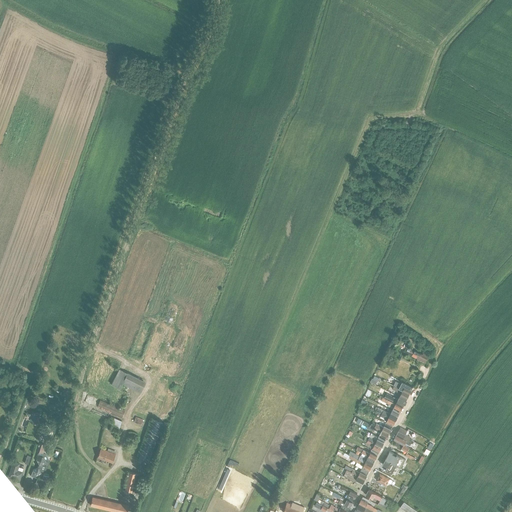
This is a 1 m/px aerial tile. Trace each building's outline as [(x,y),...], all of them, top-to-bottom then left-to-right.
[(409,348),(406,353),(418,359),(417,360),(425,364),(430,353),(425,351),(423,354),(409,348)] [(119,369),(111,384),(119,389),(122,384),(141,393),(146,382),(128,372),(128,373),(119,369)] [(394,386),(409,394),(413,387),(402,381),(401,384),(396,381),(393,385),(394,386)] [(400,397),(406,400),(409,394),(394,386),(393,389),(401,393),(400,397)] [(385,398),(403,407),(406,400),(400,397),(398,399),(393,396),(393,397),(392,397),(392,396),(387,393),(385,398)] [(393,410),(399,413),(403,407),(385,398),(380,396),(379,399),(389,404),(388,406),(393,409),(393,410)] [(100,400),(97,407),(122,418),(125,411),(100,400)] [(377,410),(396,420),(399,413),(393,410),(391,414),(378,407),(377,410)] [(386,423),(392,427),(396,420),(377,410),(376,412),(378,414),(377,415),(381,416),(380,418),(385,420),(385,418),(388,419),(386,423)] [(32,412),(30,421),(32,421),(31,423),(38,425),(40,417),(41,413),(36,412),(35,413),(32,412)] [(136,417),(134,422),(141,425),(143,419),(136,417)] [(114,418),(111,426),(119,430),(122,421),(114,418)] [(153,419),(138,457),(149,461),(164,423),(153,419)] [(364,421),(362,419),(359,424),(362,425),(363,424),(368,426),(367,428),(380,435),(379,437),(385,440),(389,433),(369,423),(364,421)] [(369,423),(389,433),(392,427),(386,423),(384,427),(377,423),(376,424),(373,422),(372,424),(369,422),(369,423)] [(396,435),(411,443),(413,440),(410,439),(411,437),(408,435),(409,432),(400,427),(396,435)] [(385,440),(379,437),(378,438),(372,435),(371,434),(369,438),(367,437),(366,438),(382,447),(385,440)] [(411,443),(396,435),(394,439),(397,441),(409,448),(410,445),(411,443)] [(372,450),(378,453),(382,447),(366,438),(365,438),(364,441),(367,442),(366,444),(370,446),(373,448),(372,450)] [(409,448),(397,441),(395,445),(398,447),(397,448),(403,451),(404,450),(407,452),(408,450),(409,451),(411,448),(409,448)] [(33,469),(31,475),(35,477),(36,475),(46,470),(50,459),(42,456),(43,453),(44,454),(47,445),(39,442),(36,451),(39,452),(36,459),(39,464),(38,465),(39,467),(33,469)] [(363,453),(375,459),(378,453),(372,450),(370,453),(358,447),(356,450),(363,453)] [(101,448),(98,457),(112,462),(117,451),(109,448),(108,450),(104,449),(101,448)] [(385,460),(397,466),(401,468),(406,459),(390,451),(389,452),(386,458),(385,460)] [(372,466),(351,455),(345,452),(343,455),(357,462),(356,465),(362,469),(368,472),(372,466)] [(351,455),(372,466),(375,459),(363,453),(361,455),(360,456),(352,452),(351,455)] [(397,466),(385,460),(384,461),(383,464),(388,466),(385,470),(392,474),(397,466)] [(14,461),(8,476),(12,477),(12,476),(20,479),(23,471),(22,471),(23,468),(19,467),(20,463),(14,461)] [(368,472),(362,469),(360,473),(345,465),(344,468),(347,469),(365,479),(368,472)] [(227,468),(218,488),(222,490),(231,470),(227,468)] [(365,479),(347,469),(344,476),(355,482),(356,480),(363,483),(365,479)] [(129,471),(124,491),(136,494),(141,474),(129,471)] [(388,482),(390,479),(379,473),(376,480),(379,482),(384,484),(387,485),(388,482)] [(38,477),(35,484),(40,486),(42,480),(47,481),(48,476),(44,475),(42,479),(38,477)] [(345,498),(353,502),(357,494),(338,484),(337,487),(347,492),(345,496),(346,496),(345,498)] [(369,489),(366,495),(373,498),(374,497),(380,501),(378,504),(386,509),(388,506),(384,504),(387,499),(385,498),(385,497),(383,496),(383,497),(369,489)] [(342,505),(349,509),(353,502),(345,498),(334,492),(333,495),(341,499),(338,504),(342,505)] [(359,503),(373,511),(375,511),(376,511),(378,510),(373,507),(374,506),(370,504),(370,505),(368,504),(370,500),(363,496),(362,499),(359,503)] [(93,497),(91,505),(119,511),(126,511),(128,505),(93,497)] [(330,507),(338,511),(347,511),(349,509),(342,505),(340,509),(336,507),(337,506),(333,503),(332,504),(331,506),(326,503),(327,503),(322,501),(321,502),(320,501),(319,503),(329,508),(330,507)] [(287,502),(283,511),(302,511),(304,507),(293,502),(292,504),(287,502)] [(329,508),(319,503),(317,502),(315,506),(321,509),(326,511),(338,511),(330,507),(329,508)] [(418,511),(404,502),(400,507),(406,511),(418,511)] [(372,511),(373,511),(359,503),(357,507),(365,511),(372,511)]
